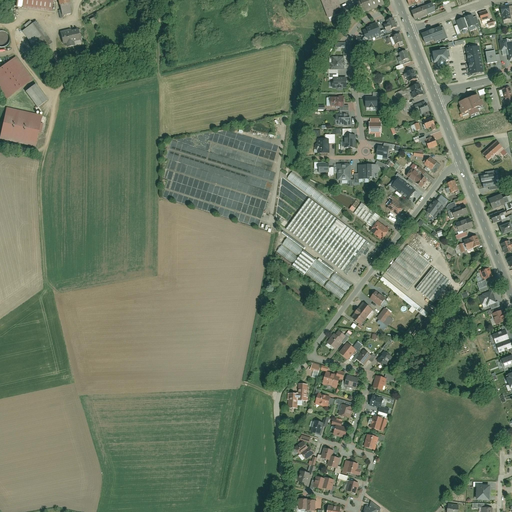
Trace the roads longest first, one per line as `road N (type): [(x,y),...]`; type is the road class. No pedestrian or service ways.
road 1 (residential): [(309,353),(424,199),(462,165)]
road 2 (residential): [(400,6),(362,22),(350,40),(365,152),(316,158)]
road 3 (residential): [(281,511),(277,402),(309,353)]
road 4 (residential): [(309,353),(367,375),(347,451),(369,457)]
road 5 (unknown): [(360,286),(274,223),(278,180)]
road 6 (tertiary): [(462,165),(511,296)]
